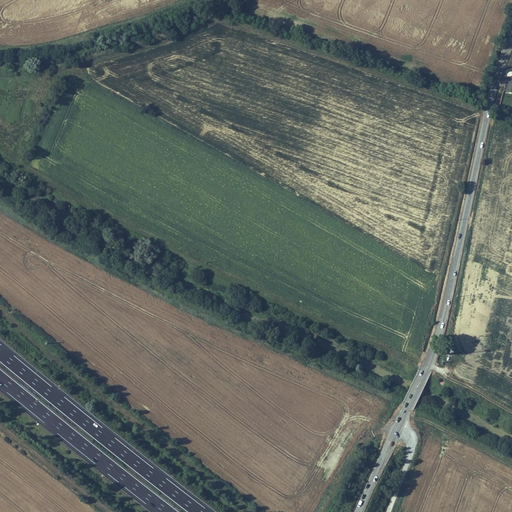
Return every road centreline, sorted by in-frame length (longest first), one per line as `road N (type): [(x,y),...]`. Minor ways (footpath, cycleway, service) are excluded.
road 1 (tertiary): [(360,511),(441,323),(511,39)]
road 2 (track): [(258,511),(0,311)]
road 3 (motorway): [(199,511),(0,352)]
road 4 (motorway): [(0,376),(166,511)]
road 5 (track): [(0,424),(107,511)]
road 6 (track): [(393,434),(374,432),(356,446),(316,511)]
